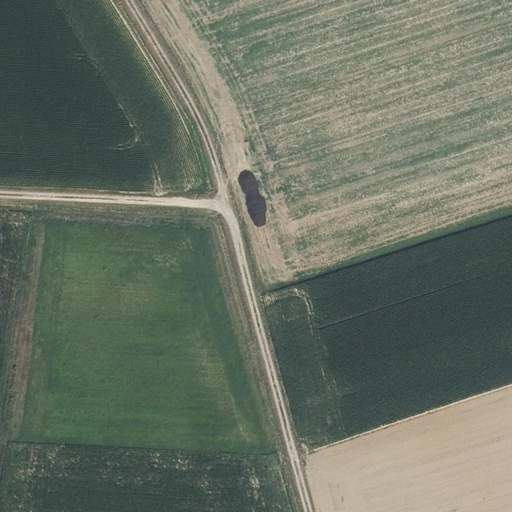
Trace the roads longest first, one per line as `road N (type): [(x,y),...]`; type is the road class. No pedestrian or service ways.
road 1 (track): [(311,511),(205,125),(132,0)]
road 2 (track): [(231,209),(0,197)]
